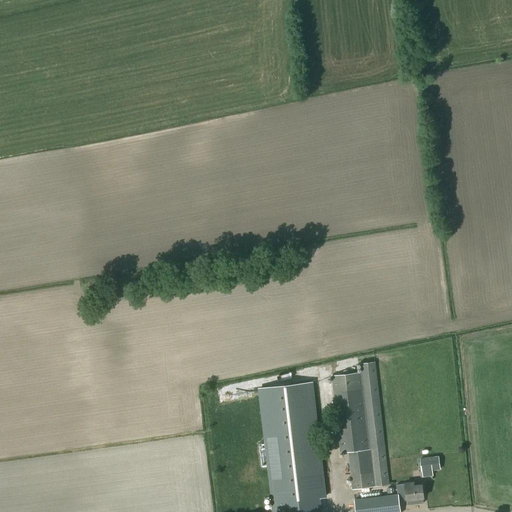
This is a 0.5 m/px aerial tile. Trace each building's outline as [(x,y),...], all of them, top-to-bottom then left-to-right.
[(366,369),(372,370),(372,360),(361,359),(360,366),(366,366),(366,369)] [(371,450),(385,449),(376,372),(363,374),(371,450)] [(341,453),(348,453),(371,450),(363,374),(333,377),(341,453)] [(321,511),(320,498),(324,497),(311,383),(259,389),(272,511),(321,511)] [(348,453),(353,489),(389,485),(385,449),(371,450),(348,453)] [(440,470),(439,458),(439,456),(420,458),(422,472),(440,470)] [(235,467),(235,479),(250,478),(249,466),(235,467)] [(354,500),(355,511),(400,511),(398,499),(406,498),(407,500),(408,500),(409,505),(423,504),(422,498),(424,498),(422,485),(414,486),(414,483),(396,485),(397,495),(354,500)]
